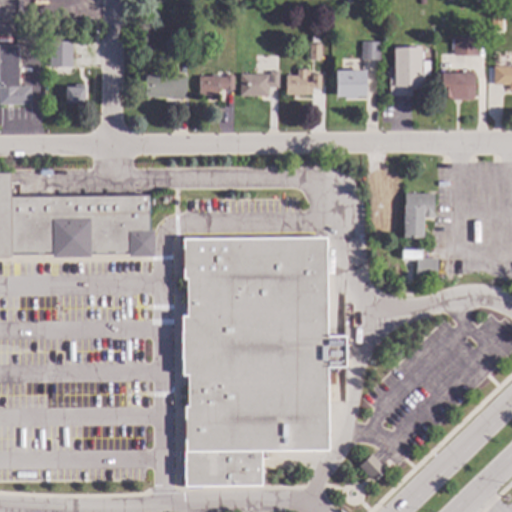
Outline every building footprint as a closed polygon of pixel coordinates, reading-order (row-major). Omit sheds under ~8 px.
[(0,0),(16,0),(16,35),(0,34),(0,0)] [(477,38),(477,57),(452,56),(453,37),(477,38)] [(71,68),(48,67),(48,42),(70,42),(71,42),(71,68)] [(379,42),(378,61),(360,60),(361,42),(379,42)] [(319,45),(319,60),(308,60),(309,45),(319,45)] [(18,87),(30,87),(30,106),(0,106),(0,46),(17,46),(18,87)] [(420,62),(428,62),(428,75),(419,75),(419,91),(410,91),(410,96),(388,96),(388,78),(392,78),(392,46),(420,46),(420,62)] [(511,90),(507,90),(507,85),(492,85),(492,67),(511,67),(511,90)] [(305,71),(308,71),(308,76),(305,76),(305,82),(310,83),(311,75),(320,75),(320,90),(310,90),(310,95),(297,95),(297,97),(292,97),(292,95),(284,95),(285,76),(296,76),(296,69),(305,69),(305,71)] [(365,97),(355,97),(355,99),(343,99),(343,97),(335,97),(334,71),(364,71),(365,97)] [(277,88),(267,88),(267,97),(238,96),(239,75),(268,75),(268,72),(277,72),(277,88)] [(473,100),(449,100),(449,98),(440,98),(440,74),(473,73),(473,100)] [(216,77),(223,77),(224,76),(233,76),(233,90),(217,90),(217,96),(210,96),(210,99),(205,99),(205,96),(197,96),(198,77),(210,77),(210,75),(216,75),(216,77)] [(185,99),(169,99),(169,97),(143,96),(143,76),(185,77),(185,99)] [(83,104),(64,104),(64,87),(73,88),(73,85),(83,85),(83,104)] [(6,197),(145,195),(145,231),(150,231),(151,256),(125,256),(125,252),(87,252),(87,257),(48,257),(48,252),(7,253),(7,257),(0,257),(0,173),(6,173),(6,197)] [(394,194),(392,230),(374,229),(375,193),(394,194)] [(402,193),(401,237),(420,238),(421,218),(432,218),(432,194),(402,193)] [(326,335),(344,335),(344,368),(326,368),(327,452),(261,453),(261,487),(182,487),(182,406),(186,406),(186,376),(179,376),(179,315),(185,315),(184,280),(181,280),(181,238),(325,237),(326,335)] [(436,259),(435,277),(414,276),(415,258),(436,259)] [(384,469),(372,481),(358,465),(370,454),(384,469)]
